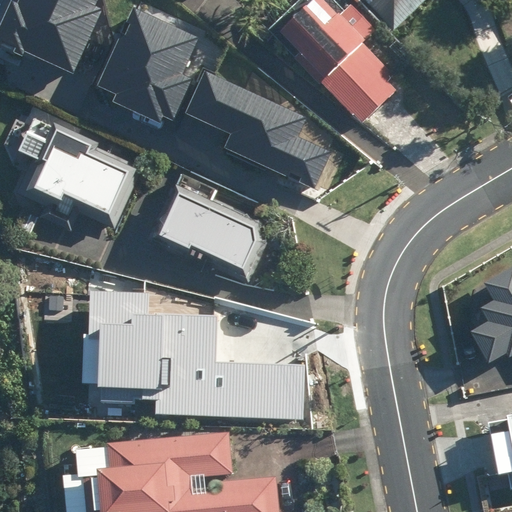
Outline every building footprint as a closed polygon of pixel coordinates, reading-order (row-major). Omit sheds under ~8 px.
[(9,0),(0,21),(0,43),(25,55),(28,48),(75,69),(105,5),(95,1),(95,0),(9,0)] [(338,0),(300,0),(271,28),(366,127),(402,91),(364,52),(373,43),(370,40),(380,30),(355,5),(349,11),(338,0)] [(369,0),(401,32),(433,0),(369,0)] [(136,4),(100,83),(120,92),(117,98),(164,119),(167,113),(176,118),(196,74),(186,70),(203,33),(136,4)] [(209,70),(189,114),(230,133),(224,145),(317,186),(332,151),(297,135),(307,113),(209,70)] [(136,117),(127,138),(175,161),(185,140),(136,117)] [(147,164),(61,125),(54,141),(33,132),(24,152),(38,159),(22,194),(53,208),(48,219),(75,232),(84,213),(117,228),(147,164)] [(276,228),(179,183),(155,236),(190,252),(185,263),(209,274),(215,261),(253,278),(276,228)] [(488,310),(474,318),(494,359),(511,350),(511,275),(496,285),(501,294),(485,303),(488,310)] [(144,299),(81,297),(79,380),(57,379),(56,412),(85,413),(85,408),(302,415),(304,362),(222,359),(222,367),(211,367),(212,317),(144,315),(144,299)] [(511,427),(493,432),(501,472),(511,469),(511,427)] [(104,472),(87,473),(88,511),(283,511),(282,475),(217,477),(217,488),(202,488),(201,472),(236,472),(235,434),(103,437),(104,472)]
